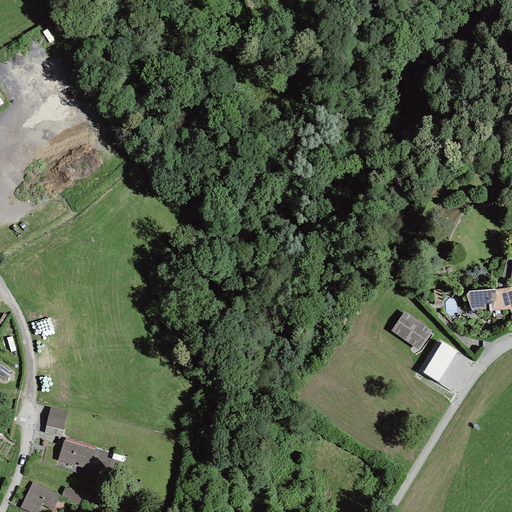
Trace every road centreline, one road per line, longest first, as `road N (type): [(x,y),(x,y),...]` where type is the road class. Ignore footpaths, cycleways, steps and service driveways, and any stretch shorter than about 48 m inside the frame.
road 1 (unclassified): [(0,511),(23,457),(29,385),(28,349),(0,290)]
road 2 (residential): [(387,511),(473,369),(511,341)]
